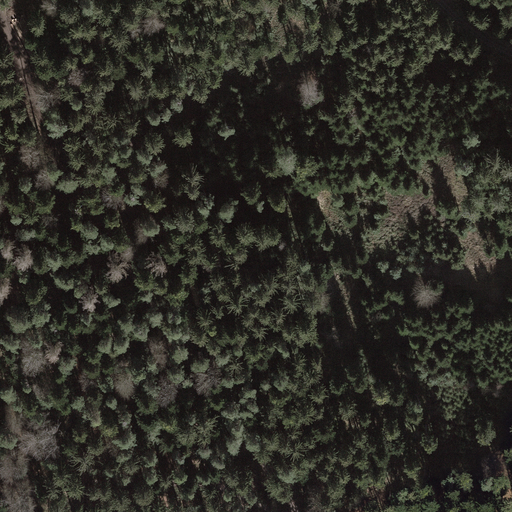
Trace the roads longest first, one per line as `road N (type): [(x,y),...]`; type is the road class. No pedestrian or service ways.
road 1 (track): [(296,511),(39,105),(0,5)]
road 2 (track): [(9,511),(33,489),(69,481),(197,481),(273,511)]
